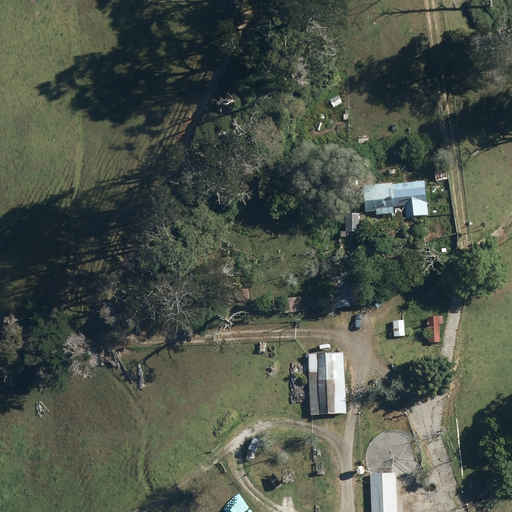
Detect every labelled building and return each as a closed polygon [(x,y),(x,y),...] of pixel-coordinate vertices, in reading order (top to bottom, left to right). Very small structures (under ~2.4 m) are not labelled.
[(392,182),(362,185),(365,211),(376,210),(376,215),(392,213),(393,218),(428,215),(424,180),(393,183),(392,182)] [(359,232),(359,213),(346,213),(346,232),(359,232)] [(346,277),(328,278),(331,308),(349,307),(346,277)] [(443,316),(428,317),(429,342),(440,342),(439,324),(444,324),(443,316)] [(404,320),(393,321),(394,337),(405,336),(404,320)] [(343,352),(308,354),(311,415),(346,413),(343,352)] [(396,511),(395,472),(370,473),(371,511),(396,511)]
